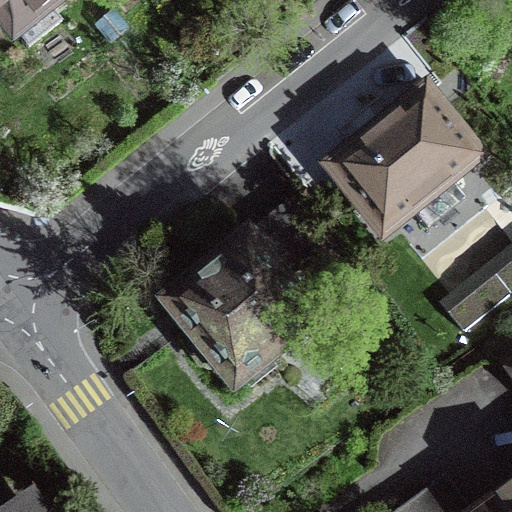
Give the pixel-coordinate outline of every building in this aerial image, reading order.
[(0,0),(0,14),(28,47),(61,21),(48,5),(54,0),(0,0)] [(383,229),(476,155),(425,92),(333,166),(383,229)] [(259,233),(252,239),(285,280),(292,274),(296,279),(338,245),(297,195),(255,228),(259,233)] [(316,319),(285,280),(252,239),(248,234),(166,300),(193,334),(190,345),(203,361),(215,360),(234,385),(316,319)] [(466,323),(511,291),(511,255),(450,300),(466,323)] [(473,511),(446,474),(418,494),(393,511),(473,511)] [(502,499),(484,511),(511,511),(511,485),(499,495),(502,499)]
